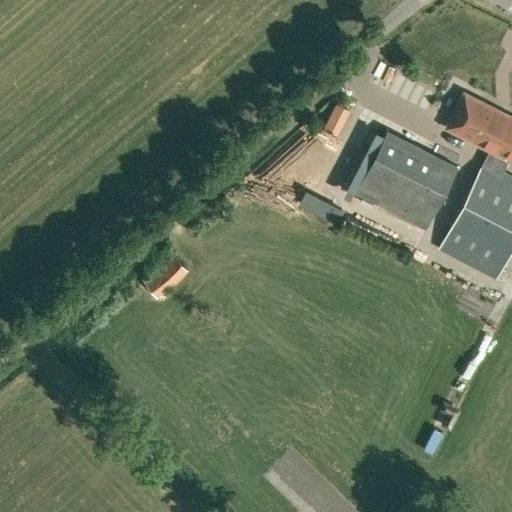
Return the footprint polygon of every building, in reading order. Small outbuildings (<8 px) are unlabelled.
[(511,116),(464,91),(445,127),(489,149),(508,159),(511,161),(511,116)] [(327,126),(343,132),(353,104),(337,99),(327,126)] [(456,165),(386,129),(354,191),(425,227),(456,165)] [(489,149),(439,248),(497,277),(511,246),(511,176),(502,171),(508,159),(489,149)] [(155,296),(188,270),(174,253),(142,279),(155,296)] [(438,511),(457,511),(447,499),(436,509),(438,511)]
